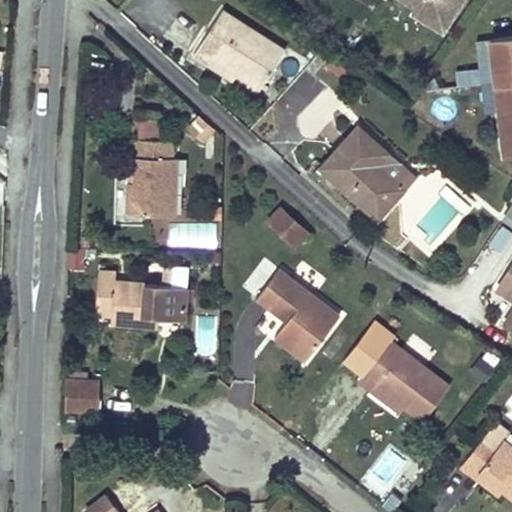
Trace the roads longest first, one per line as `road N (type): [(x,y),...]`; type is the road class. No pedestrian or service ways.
road 1 (residential): [(55,0),(28,511)]
road 2 (residential): [(363,511),(289,455),(229,446)]
